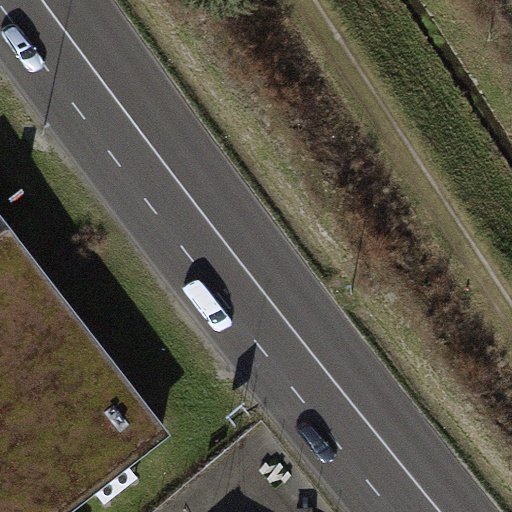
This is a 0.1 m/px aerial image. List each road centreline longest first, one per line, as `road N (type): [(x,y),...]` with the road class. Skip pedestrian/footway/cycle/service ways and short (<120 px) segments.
road 1 (primary): [(58,0),(446,511)]
road 2 (track): [(511,318),(303,0)]
